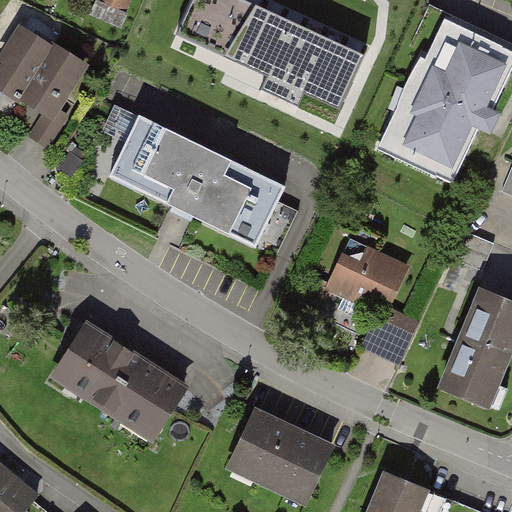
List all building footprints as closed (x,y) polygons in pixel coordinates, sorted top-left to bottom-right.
[(127,0),(107,0),(107,1),(105,0),(101,0),(95,14),(121,26),(128,9),(124,8),(127,0)] [(366,56),(243,0),(193,0),(181,29),(239,56),(236,63),(268,78),(262,92),(299,109),(305,96),(340,112),(366,56)] [(511,43),(431,6),(412,47),(430,55),(387,147),(439,171),(436,177),(454,185),(482,126),(490,130),(496,116),(492,114),(503,91),(511,94),(511,43)] [(52,50),(22,31),(4,60),(9,63),(5,70),(0,66),(0,88),(20,101),(22,98),(52,50)] [(54,48),(52,50),(22,98),(48,114),(33,138),(48,147),(67,116),(57,109),(84,66),(54,48)] [(286,187),(116,105),(87,165),(181,211),(276,257),(298,212),(279,202),(286,187)] [(511,171),(503,194),(511,197),(511,171)] [(495,244),(468,233),(457,260),(483,272),(495,244)] [(401,271),(354,249),(336,288),(333,294),(344,299),(339,309),(366,321),(375,304),(384,309),(401,271)] [(336,288),(312,277),(306,291),(330,301),(333,294),(336,288)] [(511,346),(511,303),(483,291),(443,387),(487,406),(511,346)] [(406,318),(390,310),(373,346),(389,354),(406,318)] [(185,388),(89,327),(57,377),(152,438),(170,410),(185,388)] [(331,449),(256,413),(233,461),(262,475),(259,480),(287,494),(290,488),(309,497),(331,449)] [(36,511),(45,501),(0,464),(0,511),(36,511)] [(431,490),(385,471),(367,511),(421,511),(428,496),(431,490)] [(470,511),(428,496),(421,511),(470,511)]
